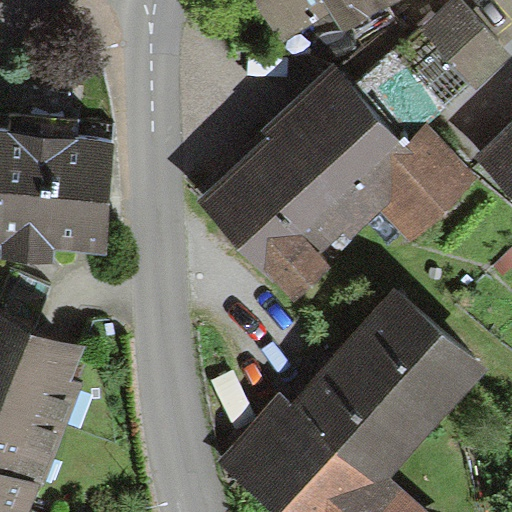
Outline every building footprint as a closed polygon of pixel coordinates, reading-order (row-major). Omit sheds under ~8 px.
[(359,0),(274,0),(288,22),(323,0),(338,0),(344,9),(359,0)] [(432,0),(360,69),(407,119),(424,102),(430,109),(508,35),(474,0),(432,0)] [(338,47),(269,113),(276,120),(208,186),(293,274),(378,193),(410,225),(479,159),(430,109),(424,102),(407,119),(360,69),(338,47)] [(120,112),(0,104),(0,226),(6,227),(6,239),(57,242),(57,227),(113,231),(120,112)] [(511,180),(511,116),(480,147),(511,180)] [(492,343),(396,258),(219,457),(281,511),(448,511),(389,459),(492,343)] [(83,324),(0,290),(0,511),(29,511),(87,359),(74,353),(83,324)]
